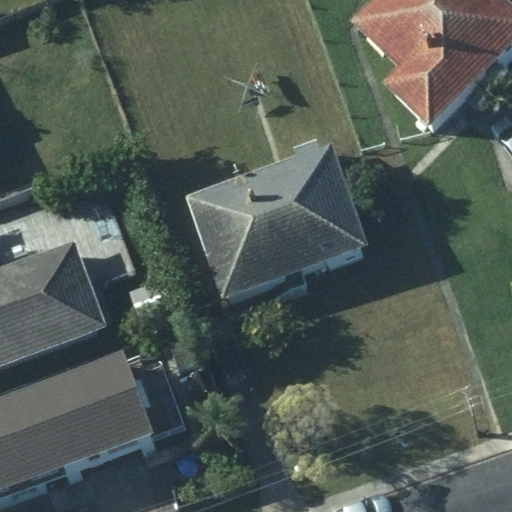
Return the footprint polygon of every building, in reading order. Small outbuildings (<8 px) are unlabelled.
[(511,34),(511,27),(484,0),(369,0),(341,28),(387,73),(370,90),(413,134),(511,34)] [(173,205),(210,308),(353,259),(314,144),(278,157),(282,169),(173,205)] [(36,192),(0,204),(0,254),(52,235),(36,192)] [(97,196),(58,210),(74,254),(112,241),(97,196)] [(0,271),(0,369),(91,335),(60,249),(0,271)] [(110,362),(0,401),(0,497),(176,435),(151,368),(117,380),(110,362)]
